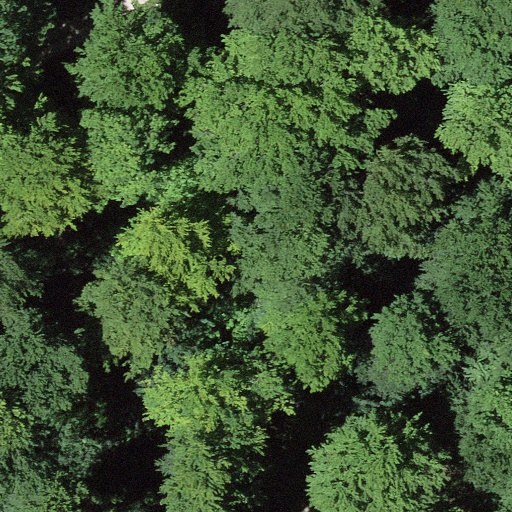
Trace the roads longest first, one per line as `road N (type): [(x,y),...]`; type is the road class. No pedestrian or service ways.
road 1 (track): [(511,463),(457,470),(326,511)]
road 2 (track): [(111,0),(0,58)]
